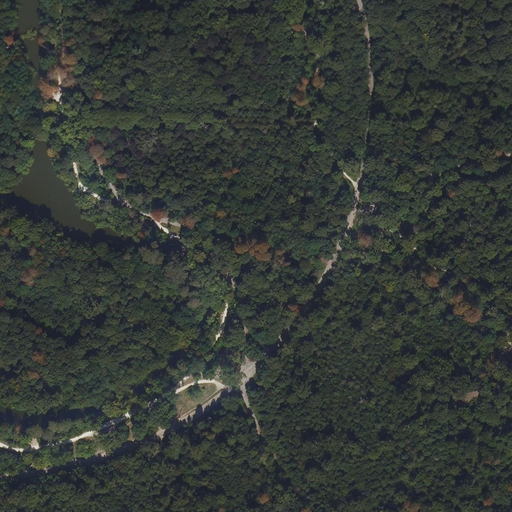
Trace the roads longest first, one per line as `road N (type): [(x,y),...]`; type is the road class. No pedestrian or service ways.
road 1 (track): [(64,0),(65,113),(103,177),(132,208),(210,233)]
road 2 (track): [(244,373),(203,407),(129,447),(0,477)]
road 3 (track): [(358,3),(369,105),(349,222)]
road 4 (track): [(244,373),(291,324),(332,262)]
road 5 (track): [(215,248),(243,313),(244,373)]
